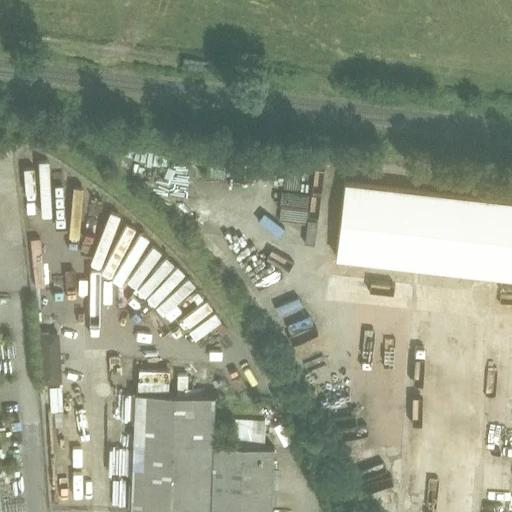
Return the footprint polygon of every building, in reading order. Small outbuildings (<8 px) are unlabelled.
[(0,157),(0,192),(16,191),(13,156),(0,157)] [(511,202),(346,184),(337,256),(511,276),(511,202)] [(56,331),(35,332),(37,382),(59,381),(56,331)] [(215,395),(136,391),(130,511),(271,511),(274,447),(213,443),(215,395)] [(263,437),(263,418),(232,418),(232,438),(263,437)]
